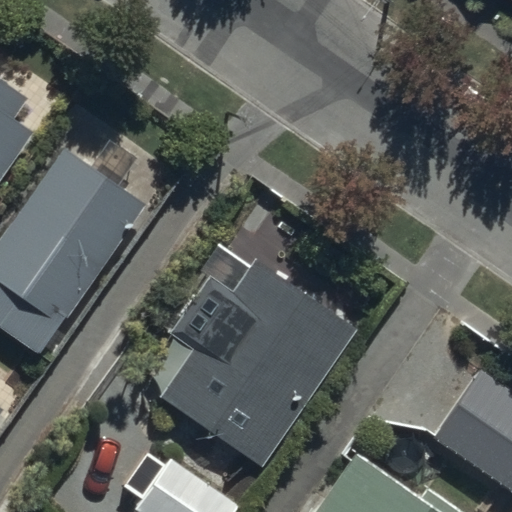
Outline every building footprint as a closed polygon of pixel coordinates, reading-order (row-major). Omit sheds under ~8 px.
[(511,0),(500,0),(511,8),(511,0)] [(0,194),(54,115),(0,79),(0,194)] [(66,167),(0,264),(0,294),(1,295),(0,296),(0,345),(47,377),(71,342),(151,224),(66,167)] [(167,414),(268,478),(362,332),(261,267),(167,414)] [(431,447),(511,498),(511,392),(479,371),(431,447)] [(0,440),(11,423),(0,415),(0,440)] [(454,511),(357,450),(317,511),(454,511)] [(243,511),(246,509),(167,459),(132,511),(243,511)]
